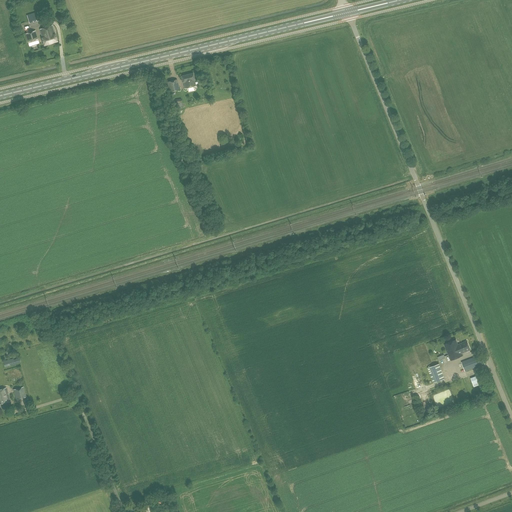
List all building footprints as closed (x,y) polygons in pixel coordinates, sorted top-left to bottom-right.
[(37,12),(27,15),(30,23),(40,20),(37,12)] [(41,38),(44,45),(58,41),(56,34),(55,34),(53,25),(39,29),(42,38),(41,38)] [(35,31),(25,34),(28,42),(38,39),(35,31)] [(195,80),(193,73),(181,76),(183,82),(184,82),(185,89),(196,86),(194,80),(195,80)] [(179,90),(177,79),(167,82),(170,92),(179,90)] [(467,341),(458,345),(456,340),(444,345),(451,361),(463,356),(462,353),(470,350),(467,341)] [(462,362),(465,371),(484,364),(481,355),(462,362)] [(5,367),(21,362),(19,358),(13,360),(13,358),(3,361),(5,367)] [(440,365),(439,364),(427,368),(433,383),(445,379),(440,365)] [(471,378),(474,388),(484,384),(481,375),(471,378)] [(0,389),(0,404),(11,402),(6,387),(0,389)] [(24,387),(14,390),(16,400),(26,397),(24,387)]
